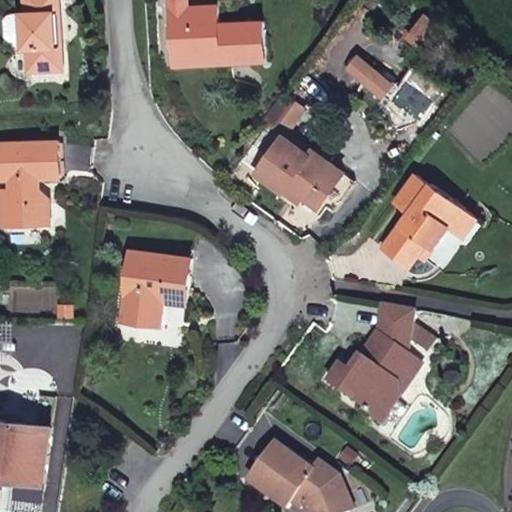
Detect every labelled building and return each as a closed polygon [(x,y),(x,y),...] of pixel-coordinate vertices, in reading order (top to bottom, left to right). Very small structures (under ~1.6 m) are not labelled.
[(63,11),(61,0),(27,0),(28,13),(24,13),(26,44),(27,48),(30,48),(32,70),(66,68),(65,44),(59,44),(57,12),(63,11)] [(170,0),(170,7),(174,54),(221,50),(222,63),(268,60),(266,21),(221,24),(220,6),(189,7),(188,0),(170,0)] [(26,44),(24,13),(15,13),(10,15),(6,20),(7,36),(11,41),(17,42),(17,45),(26,44)] [(432,35),(441,23),(430,14),(420,26),(432,35)] [(221,50),(174,54),(175,66),(222,63),(221,50)] [(359,53),(346,72),(364,85),(377,66),(359,53)] [(288,88),(273,108),(299,128),(314,107),(288,88)] [(285,135),(257,172),(319,219),(351,175),(314,149),(311,153),(285,135)] [(37,177),(63,176),(62,140),(2,142),(4,179),(14,178),(15,189),(4,190),(5,226),(52,223),(51,198),(41,188),(37,189),(37,177)] [(397,203),(410,213),(432,183),(419,173),(397,203)] [(410,213),(384,248),(411,267),(420,256),(428,244),(434,248),(445,233),(442,231),(448,224),(451,226),(457,231),(471,212),(432,183),(410,213)] [(471,212),(457,231),(465,237),(479,218),(471,212)] [(445,233),(451,226),(448,224),(442,231),(445,233)] [(434,248),(428,244),(420,256),(425,260),(434,248)] [(133,251),(124,319),(154,323),(157,299),(165,300),(189,303),(194,258),(133,251)] [(154,323),(162,324),(165,300),(157,299),(154,323)] [(353,370),(348,367),(344,364),(331,382),(369,408),(367,410),(384,422),(402,396),(400,384),(418,359),(411,353),(419,312),(386,306),(381,333),(359,362),(353,370)] [(354,359),(348,367),(353,370),(359,362),(354,359)] [(402,396),(425,364),(418,359),(400,384),(402,396)] [(0,418),(0,477),(1,477),(18,479),(48,483),(55,426),(0,418)] [(251,480),(290,509),(295,502),(298,498),(307,505),(308,506),(310,511),(352,511),(358,510),(343,476),(322,461),(317,469),(279,443),(251,480)] [(18,479),(1,477),(0,480),(0,483),(17,485),(18,479)] [(307,505),(298,498),(295,502),(304,509),(307,505)]
